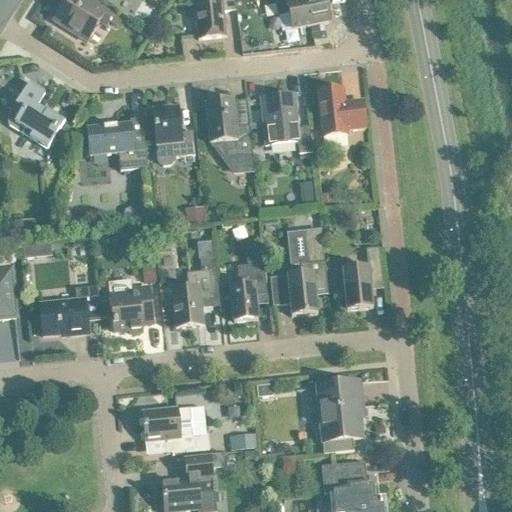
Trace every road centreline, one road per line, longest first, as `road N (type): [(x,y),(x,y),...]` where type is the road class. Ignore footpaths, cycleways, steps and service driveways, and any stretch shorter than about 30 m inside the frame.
road 1 (tertiary): [(483,511),(438,106),(417,0)]
road 2 (residential): [(421,511),(405,338),(102,370)]
road 3 (residential): [(0,24),(92,81),(339,57),(368,46),(359,0)]
road 4 (residential): [(111,511),(102,370)]
